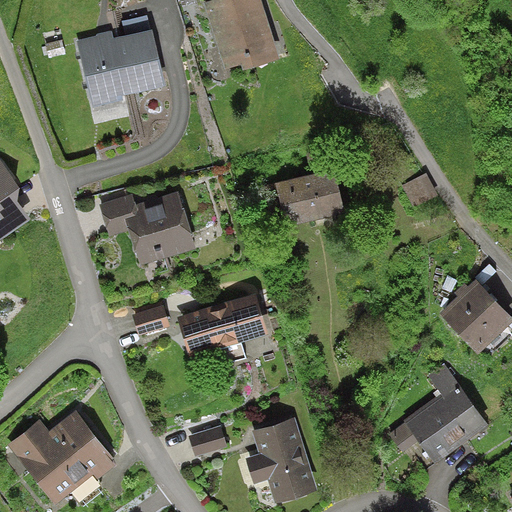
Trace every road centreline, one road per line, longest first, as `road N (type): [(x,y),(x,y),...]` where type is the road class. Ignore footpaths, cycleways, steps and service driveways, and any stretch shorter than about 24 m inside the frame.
road 1 (residential): [(286,0),(355,99),(394,108),(474,232),(511,266)]
road 2 (unclassified): [(99,320),(0,25)]
road 3 (residential): [(99,320),(151,443),(201,511)]
road 4 (residential): [(0,411),(99,320)]
